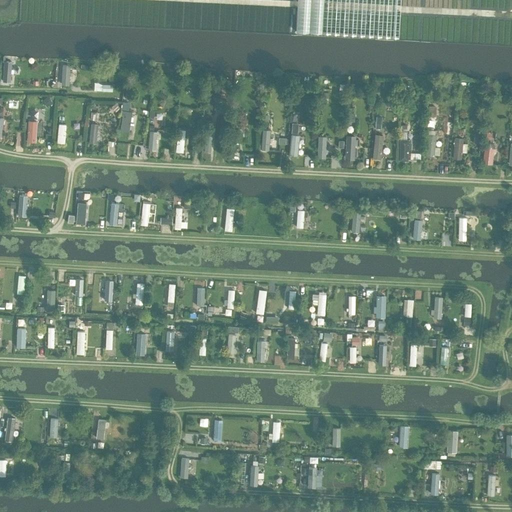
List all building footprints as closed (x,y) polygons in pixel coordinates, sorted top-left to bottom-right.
[(70,66),(62,65),(61,86),(69,86),(70,66)] [(48,98),(42,103),(47,108),(52,104),(48,98)] [(115,103),(111,107),(116,112),(120,108),(115,103)] [(429,106),(428,116),(436,117),(437,107),(429,106)] [(132,112),(123,111),(120,131),(129,132),(132,112)] [(29,121),(27,144),(35,144),(37,121),(29,121)] [(89,144),(89,145),(95,145),(97,124),(91,124),(89,144)] [(66,125),(59,125),(57,144),(65,144),(66,125)] [(178,129),(176,152),(183,153),(185,130),(178,129)] [(158,132),(150,132),(148,150),(156,151),(158,132)] [(291,135),(289,155),(297,156),(299,135),(291,134),(291,135)] [(375,134),(373,158),(380,159),(382,135),(375,134)] [(428,135),(426,156),(433,157),(436,136),(428,135)] [(347,136),(345,160),(353,161),(354,147),(357,147),(357,141),(355,141),(355,137),(347,136)] [(326,137),(318,137),(317,159),(325,159),(326,137)] [(456,138),(454,160),(461,160),(463,138),(456,138)] [(401,140),(400,161),(408,161),(408,151),(411,151),(411,143),(408,143),(409,140),(401,140)] [(485,143),(483,164),(491,165),(493,153),(496,153),(496,150),(493,150),(493,144),(485,143)] [(28,197),(20,197),(18,217),(26,217),(28,197)] [(86,204),(78,203),(76,224),(85,225),(86,204)] [(119,204),(111,203),(109,226),(117,226),(119,204)] [(150,204),(143,204),(141,226),(148,226),(150,204)] [(234,210),(227,209),(224,231),(232,232),(234,210)] [(298,210),(296,229),(303,230),(305,211),(298,210)] [(360,213),(353,212),(351,233),(358,233),(360,213)] [(466,218),(459,218),(458,241),(465,241),(466,218)] [(421,221),(414,220),(413,240),(420,240),(421,221)] [(18,273),(17,293),(24,294),(25,274),(18,273)] [(114,282),(106,281),(104,301),(112,302),(114,282)] [(137,283),(135,304),(142,304),(144,283),(137,283)] [(197,288),(196,305),(204,305),(204,288),(197,288)] [(235,289),(227,288),(225,309),(233,309),(235,289)] [(47,290),(46,308),(54,309),(55,291),(47,290)] [(267,291),(259,290),(257,308),(264,309),(267,291)] [(377,294),(376,316),(384,316),(385,294),(377,294)] [(442,298),(434,297),(433,319),(441,319),(442,298)] [(404,299),(402,315),(406,315),(406,316),(412,316),(413,299),(407,299),(404,299)] [(26,330),(17,329),(16,348),(25,349),(26,330)] [(167,332),(166,349),(173,350),(174,332),(167,331),(167,332)] [(324,332),(323,340),(331,342),(332,333),(324,332)] [(144,356),(146,335),(138,334),(136,355),(144,356)] [(228,335),(227,354),(234,355),(235,336),(228,335)] [(287,337),(286,358),(294,358),(295,338),(287,337)] [(264,362),(265,341),(257,341),(256,362),(264,362)] [(321,343),(319,360),(325,360),(327,343),(321,343)] [(385,365),(386,345),(378,345),(377,365),(385,365)] [(441,347),(440,364),(447,365),(448,348),(441,347)] [(8,417),(5,440),(12,440),(14,418),(8,417)] [(58,419),(50,419),(49,438),(57,438),(58,419)] [(223,421),(215,420),(214,442),(221,442),(223,421)] [(97,422),(95,443),(101,443),(103,423),(97,422)] [(408,427),(399,427),(398,448),(407,448),(408,427)] [(448,429),(447,450),(456,451),(457,430),(448,429)] [(188,479),(189,459),(181,459),(180,478),(188,479)] [(257,487),(259,467),(251,466),(250,486),(257,487)] [(315,489),(316,468),(308,468),(307,489),(315,489)] [(437,495),(439,475),(431,474),(430,495),(437,495)] [(494,496),(495,476),(488,475),(486,496),(494,496)]
